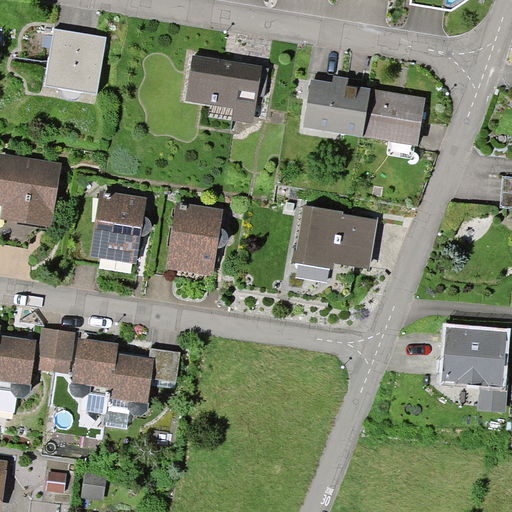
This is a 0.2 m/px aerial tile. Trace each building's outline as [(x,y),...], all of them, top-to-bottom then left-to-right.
[(95,97),(101,56),(94,55),(93,56),(83,55),(82,50),(79,47),(75,46),(70,47),(69,46),(70,34),(52,31),(43,88),(95,97)] [(262,99),(266,71),(191,59),(184,100),(214,104),(215,98),(233,101),(230,115),(251,119),(255,98),(262,99)] [(304,121),(359,130),(366,92),(310,83),(304,121)] [(421,102),(366,92),(359,130),(358,137),(414,146),(421,102)] [(52,210),(55,187),(52,187),(41,171),(25,169),(21,163),(3,160),(0,176),(0,204),(4,206),(19,225),(28,227),(52,210)] [(511,180),(502,180),(499,208),(511,209),(511,180)] [(99,200),(106,201),(96,268),(131,273),(137,236),(140,236),(143,235),(146,233),(147,230),(147,226),(146,223),(143,221),(139,220),(142,205),(107,199),(108,196),(102,195),(102,199),(99,198),(99,200)] [(175,211),(183,213),(172,280),(207,285),(213,247),(217,248),(220,247),(222,245),(224,241),(224,238),(222,235),(219,232),(216,232),(218,216),(184,211),(184,208),(179,207),(178,210),(175,210),(175,211)] [(360,223),(360,222),(303,212),(296,257),(353,266),(353,265),(357,266),(364,224),(360,223)] [(38,357),(53,360),(56,335),(41,333),(38,357)] [(504,372),(499,372),(502,338),(447,334),(445,348),(438,348),(437,361),(444,362),(443,379),(458,380),(458,383),(481,385),(479,410),(500,412),(504,372)] [(71,337),(56,335),(53,360),(67,361),(71,337)] [(0,412),(11,414),(14,399),(21,399),(27,395),(29,387),(25,382),(26,368),(30,365),(31,360),(28,356),(29,346),(0,342),(0,412)] [(104,416),(105,416),(114,350),(80,345),(78,355),(75,357),(74,363),(77,366),(75,380),(70,385),(68,392),(73,399),(80,400),(79,412),(104,416)] [(146,374),(146,373),(147,365),(113,360),(115,350),(114,350),(105,416),(106,411),(109,411),(109,409),(127,412),(131,416),(138,418),(145,413),(146,405),(142,400),(144,386),(147,384),(148,378),(146,374)] [(103,476),(84,473),(81,490),(91,491),(92,487),(102,489),(103,476)] [(26,511),(41,511),(43,504),(28,502),(26,511)]
